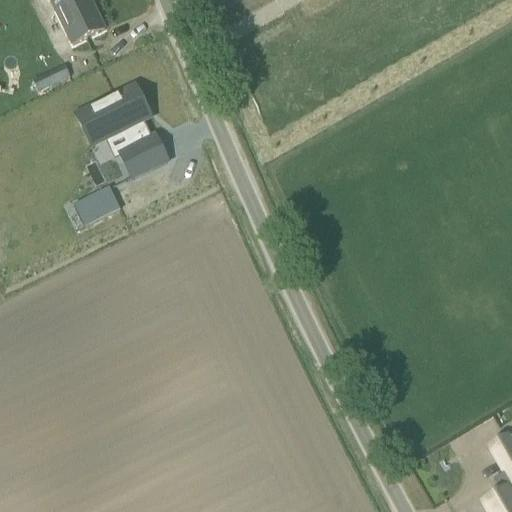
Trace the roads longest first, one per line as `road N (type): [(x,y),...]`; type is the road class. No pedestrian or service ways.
road 1 (unclassified): [(403,511),(286,280),(164,0)]
road 2 (track): [(286,280),(250,295),(335,482),(368,511)]
